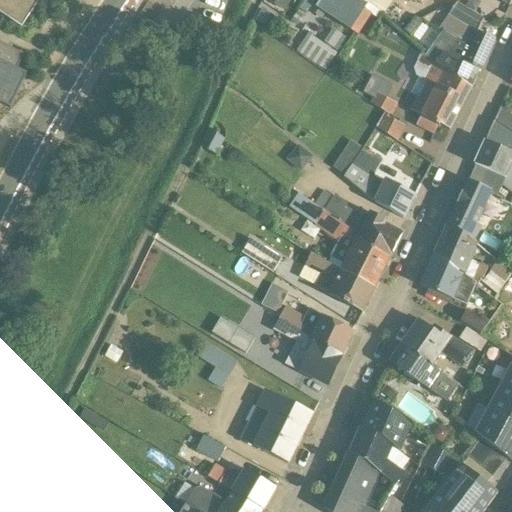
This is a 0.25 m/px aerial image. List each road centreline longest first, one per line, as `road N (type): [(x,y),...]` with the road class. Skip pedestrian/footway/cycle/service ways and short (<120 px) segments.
road 1 (residential): [(511,52),(299,509)]
road 2 (unclassified): [(0,218),(33,146),(121,0)]
